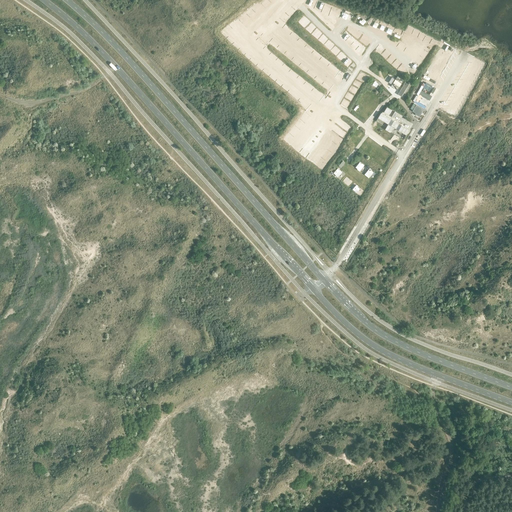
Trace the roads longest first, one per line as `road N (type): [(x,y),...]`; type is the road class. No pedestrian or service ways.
road 1 (primary): [(42,0),(113,64),(349,326),(394,357),(511,402)]
road 2 (primary): [(511,387),(408,348),(367,322),(66,0)]
road 3 (unknown): [(321,320),(338,350),(430,407),(444,442),(436,511)]
